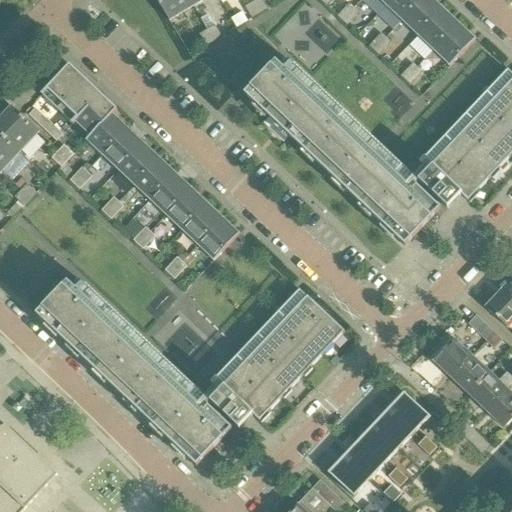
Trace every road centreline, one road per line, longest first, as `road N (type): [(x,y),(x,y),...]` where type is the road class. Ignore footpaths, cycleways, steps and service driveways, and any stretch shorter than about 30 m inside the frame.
road 1 (residential): [(396,335),(60,15)]
road 2 (residential): [(201,511),(0,314)]
road 3 (residential): [(236,511),(396,335)]
road 4 (residential): [(396,335),(511,215)]
